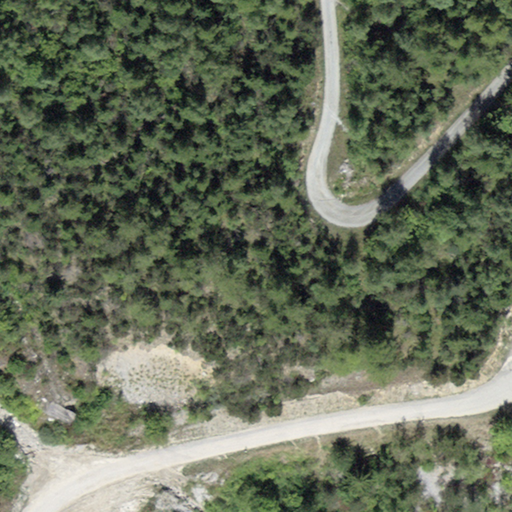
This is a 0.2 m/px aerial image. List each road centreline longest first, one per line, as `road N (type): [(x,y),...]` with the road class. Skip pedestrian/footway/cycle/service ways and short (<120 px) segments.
road 1 (tertiary): [(511,386),(473,402),(291,429),(108,470),(39,511)]
road 2 (track): [(325,0),(329,101),(311,192),(331,215),(379,206),(511,69)]
